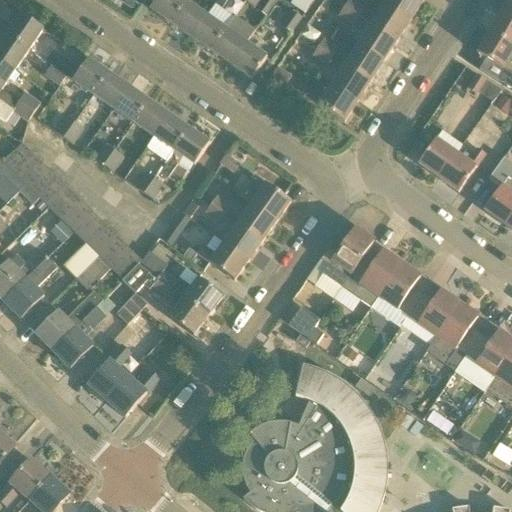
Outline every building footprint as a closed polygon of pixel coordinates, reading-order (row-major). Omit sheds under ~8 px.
[(135,0),(126,0),(123,6),(131,11),(138,1),(135,0)] [(171,26),(186,4),(188,0),(159,0),(151,12),(171,26)] [(261,0),(248,0),(246,3),(255,10),(261,0)] [(279,0),(265,0),(257,12),(267,18),(279,0)] [(307,0),(297,0),(293,6),(304,14),(312,3),(307,0)] [(411,23),(376,0),(374,0),(373,0),(369,0),(364,9),(351,1),(345,9),(359,18),(372,26),(398,43),(399,42),(411,23)] [(376,0),(411,23),(424,3),(419,0),(376,0)] [(511,0),(510,0),(503,13),(511,18),(511,0)] [(192,40),(207,18),(186,4),(171,26),(192,40)] [(353,26),(359,18),(345,9),(339,17),(353,26)] [(292,13),(282,28),(292,35),(302,20),(292,13)] [(511,18),(503,13),(490,34),(511,47),(511,18)] [(8,37),(30,52),(44,32),(22,16),(8,37)] [(192,40),(212,54),(227,32),(207,18),(192,40)] [(233,68),(247,46),(256,33),(236,19),(227,32),(212,54),(233,68)] [(385,63),(398,43),(372,26),(359,47),(385,63)] [(346,67),(371,84),(385,63),(359,47),(337,32),(330,42),(344,51),(341,55),(350,61),(346,67)] [(511,47),(490,34),(477,55),(503,71),(511,56),(511,47)] [(0,61),(16,72),(30,52),(8,37),(0,48),(0,61)] [(318,49),(332,58),(337,50),(324,41),(318,49)] [(233,68),(253,82),(268,60),(247,46),(233,68)] [(60,56),(75,67),(82,58),(67,47),(60,56)] [(326,66),(332,58),(318,49),(313,57),(326,66)] [(0,89),(3,92),(16,72),(0,61),(0,89)] [(89,61),(74,83),(94,97),(109,75),(89,61)] [(333,87),(358,104),(371,84),(346,67),(333,87)] [(45,77),(60,88),(67,78),(51,68),(45,77)] [(272,78),(286,87),(292,79),(277,69),(272,78)] [(503,71),(496,82),(511,91),(511,76),(503,71)] [(109,75),(94,97),(114,111),(129,89),(109,75)] [(476,75),(467,90),(478,97),(481,92),(496,101),(502,92),(476,75)] [(358,104),(333,87),(319,108),(345,124),(358,104)] [(0,121),(6,125),(13,114),(28,123),(35,113),(20,104),(3,92),(0,89),(0,121)] [(129,89),(114,111),(135,125),(150,103),(129,89)] [(40,105),(25,95),(20,104),(35,113),(40,105)] [(511,103),(503,98),(496,109),(507,116),(511,108),(511,103)] [(135,125),(155,139),(170,117),(150,103),(135,125)] [(155,139),(175,153),(190,131),(170,117),(155,139)] [(65,139),(75,125),(65,119),(56,133),(65,139)] [(84,132),(75,125),(65,139),(75,146),(84,132)] [(190,131),(175,153),(195,167),(211,145),(190,131)] [(436,142),(419,167),(439,181),(457,156),(436,142)] [(4,165),(12,173),(31,154),(23,145),(4,165)] [(105,167),(115,153),(105,147),(96,161),(105,167)] [(439,181),(459,195),(477,170),(476,169),(486,156),(478,151),(469,165),(457,156),(439,181)] [(124,159),(115,153),(105,167),(115,174),(124,159)] [(31,154),(12,173),(21,181),(40,162),(31,154)] [(240,167),(226,157),(221,165),(234,175),(240,167)] [(502,190),(485,213),(505,228),(511,218),(511,194),(511,195),(511,193),(511,165),(504,160),(489,181),(502,190)] [(12,173),(4,165),(0,161),(0,182),(4,179),(20,194),(27,188),(21,181),(12,173)] [(21,181),(27,188),(29,190),(48,170),(40,162),(21,181)] [(48,170),(29,190),(38,198),(57,179),(48,170)] [(146,195),(155,180),(146,174),(137,189),(146,195)] [(255,178),(253,181),(241,198),(252,206),(277,224),(291,204),(255,178)] [(38,198),(40,200),(46,207),(65,187),(57,179),(38,198)] [(165,186),(155,180),(146,195),(155,201),(165,186)] [(65,187),(46,207),(55,215),(74,196),(65,187)] [(29,190),(27,188),(20,194),(33,207),(40,200),(38,198),(29,190)] [(74,196),(55,215),(63,223),(82,204),(74,196)] [(211,206),(225,217),(231,208),(217,198),(211,206)] [(41,216),(47,210),(39,203),(33,209),(41,216)] [(82,204),(63,223),(72,232),(91,213),(82,204)] [(220,224),(225,217),(211,206),(206,215),(220,224)] [(252,206),(238,226),(263,243),(277,224),(252,206)] [(91,213),(72,232),(74,234),(80,240),(99,221),(91,213)] [(80,240),(86,246),(89,249),(108,229),(99,221),(80,240)] [(72,232),(63,223),(54,233),(65,244),(74,234),(72,232)] [(238,226),(224,245),(249,263),(263,243),(238,226)] [(89,249),(97,257),(116,238),(108,229),(89,249)] [(171,229),(162,241),(170,247),(179,234),(171,229)] [(321,262),(314,272),(323,277),(324,276),(343,289),(365,257),(374,244),(372,243),(374,240),(364,233),(362,236),(355,231),(338,256),(333,253),(329,250),(321,262)] [(116,238),(97,257),(99,259),(106,266),(125,246),(116,238)] [(343,289),(372,310),(401,267),(400,266),(401,263),(392,256),(390,259),(382,254),(375,264),(366,257),(374,244),(343,289)] [(249,263),(224,245),(216,257),(202,247),(197,255),(211,265),(235,283),(249,263)] [(97,257),(89,249),(86,246),(64,268),(77,281),(99,259),(97,257)] [(106,266),(111,271),(114,274),(134,255),(125,246),(106,266)] [(9,264),(0,272),(0,299),(4,304),(48,261),(40,252),(18,273),(9,264)] [(123,282),(138,267),(142,263),(134,255),(114,274),(123,282)] [(150,255),(141,267),(209,318),(224,298),(211,289),(199,280),(191,290),(179,280),(177,283),(163,273),(167,267),(150,255)] [(99,259),(77,281),(89,293),(111,271),(106,266),(99,259)] [(48,261),(4,304),(22,322),(44,299),(36,290),(57,270),(48,261)] [(372,310),(371,311),(400,331),(402,328),(423,297),(413,290),(420,280),(413,275),(415,272),(405,265),(403,268),(401,267),(372,310)] [(194,338),(209,318),(141,267),(138,267),(123,282),(135,296),(144,287),(149,292),(152,288),(178,308),(169,320),(194,338)] [(36,336),(53,354),(98,310),(107,301),(103,304),(94,294),(66,321),(58,313),(36,336)] [(431,348),(459,307),(457,306),(459,303),(450,296),(448,299),(440,294),(433,304),(423,297),(409,319),(402,328),(431,348)] [(129,327),(141,312),(147,306),(135,296),(117,317),(129,327)] [(456,374),(466,359),(481,337),(471,330),(478,320),(471,315),(473,312),(463,306),(461,308),(459,307),(431,348),(427,354),(445,367),(456,374)] [(324,337),(314,329),(320,322),(301,309),(288,327),(303,338),(312,344),(317,347),(324,337)] [(106,319),(98,310),(53,354),(71,372),(94,349),(84,339),(106,319)] [(153,332),(148,338),(155,344),(159,338),(153,332)] [(491,344),(481,337),(466,359),(495,379),(511,354),(511,339),(507,336),(506,339),(498,334),(491,344)] [(303,338),(297,346),(306,352),(312,344),(303,338)] [(88,387),(107,403),(128,379),(120,372),(132,357),(122,348),(88,387)] [(349,349),(340,362),(350,369),(359,356),(349,349)] [(511,409),(511,354),(495,379),(486,393),(511,409)] [(508,511),(499,510),(493,509),(492,511),(469,511),(469,509),(460,510),(452,511),(379,511),(381,508),(383,501),(385,494),(386,491),(386,487),(387,483),(387,480),(387,476),(388,472),(388,469),(387,465),(387,461),(387,458),(386,451),(384,443),(382,436),(379,429),(378,426),(374,419),(371,413),(369,410),(364,404),(360,399),(354,393),(349,388),(346,386),(340,382),(337,380),(334,378),(327,375),(320,372),(317,370),(310,368),(303,366),(296,399),(302,400),(306,402),(310,403),(299,428),(296,426),(293,426),(291,425),(286,424),(281,424),(277,424),(273,425),(270,425),(266,427),(263,428),(260,429),(257,431),(254,433),(252,434),(249,437),(255,442),(253,444),(250,447),(248,451),(246,453),(245,455),(244,459),(243,463),(242,467),(242,471),(243,476),(244,482),(245,485),(248,491),(250,494),(243,500),(247,504),(250,507),(253,509),(256,511),(257,511),(305,511),(309,509),(311,511),(508,511)] [(128,379),(107,403),(126,420),(160,381),(150,372),(137,387),(128,379)] [(398,425),(397,427),(407,434),(416,421),(406,414),(398,425)] [(0,467),(16,449),(0,434),(0,467)] [(511,453),(500,446),(492,459),(509,469),(511,464),(511,453)] [(20,495),(30,503),(51,479),(31,462),(0,497),(0,503),(7,510),(20,495)] [(39,511),(56,511),(70,496),(51,479),(30,503),(39,511)]
